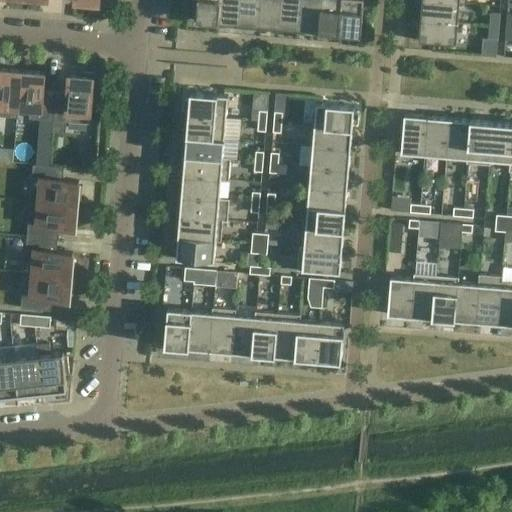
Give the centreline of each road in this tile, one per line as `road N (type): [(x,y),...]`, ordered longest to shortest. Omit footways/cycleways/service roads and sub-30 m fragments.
road 1 (residential): [(0,437),(95,428),(133,50)]
road 2 (residential): [(133,50),(0,37)]
